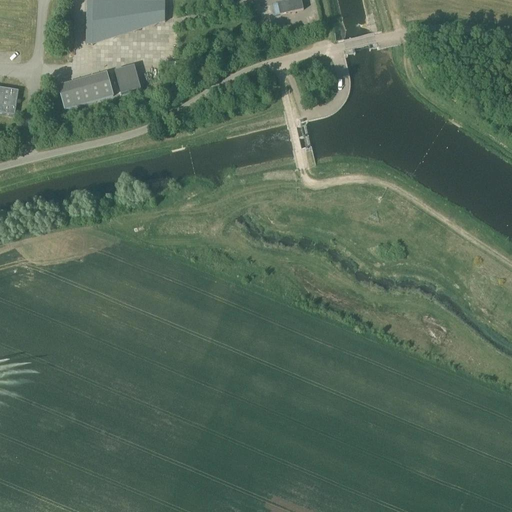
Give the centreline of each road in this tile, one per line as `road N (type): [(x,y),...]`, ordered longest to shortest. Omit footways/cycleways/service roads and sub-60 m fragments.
road 1 (unclassified): [(0,167),(130,135),(234,76),(278,62)]
road 2 (unclassified): [(334,49),(341,95),(303,118),(288,60)]
road 3 (unclassified): [(511,40),(450,28),(375,40)]
